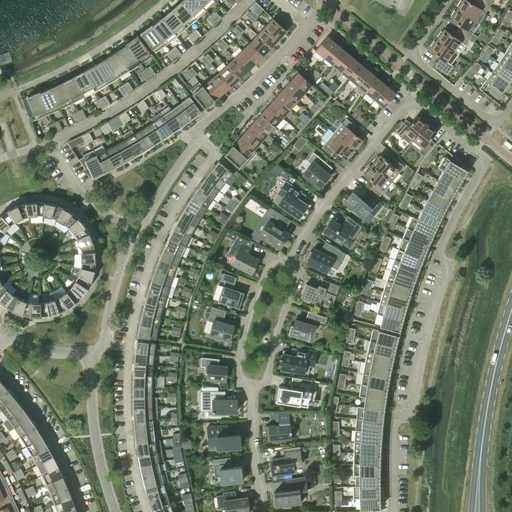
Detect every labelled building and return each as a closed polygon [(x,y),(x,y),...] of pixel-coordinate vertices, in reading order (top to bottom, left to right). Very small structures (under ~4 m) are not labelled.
[(206,11),(196,0),(183,0),(181,2),(197,19),(206,11)] [(214,0),(196,0),(206,11),(216,1),(214,0)] [(489,7),(479,1),(475,6),(465,0),(462,0),(462,1),(461,1),(457,6),(458,7),(457,9),(479,23),(489,7)] [(181,2),(172,10),(187,28),(197,19),(181,2)] [(479,23),(457,9),(456,10),(457,10),(456,12),(454,11),(451,17),(452,17),(451,19),(450,20),(462,27),(459,33),(469,40),(479,23)] [(172,10),(162,18),(177,37),(187,28),(172,10)] [(249,13),(255,19),(258,16),(252,10),(249,13)] [(210,15),(217,22),(221,18),(214,11),(210,15)] [(255,19),(249,13),(246,16),(253,22),(255,19)] [(217,22),(210,15),(206,19),(213,26),(217,22)] [(511,20),(506,17),(502,24),(507,27),(511,20)] [(162,18),(153,26),(152,26),(167,45),(177,37),(162,18)] [(273,18),(265,27),(278,40),(287,31),(286,31),(273,19),(273,18)] [(152,26),(153,26),(152,25),(141,33),(142,35),(156,53),(167,45),(152,26)] [(235,28),(241,34),(244,31),(238,25),(235,28)] [(278,40),(265,27),(257,35),(271,48),(278,40)] [(241,34),(235,28),(232,31),(238,37),(241,34)] [(500,28),(495,35),(500,38),(505,31),(500,28)] [(191,33),(197,40),(201,36),(195,29),(191,33)] [(469,40),(459,33),(455,38),(444,29),(443,30),(444,30),(442,32),(441,31),(437,37),(438,38),(437,39),(436,40),(458,55),(469,40)] [(197,40),(191,33),(187,37),(193,44),(197,40)] [(271,48),(257,35),(250,43),(263,56),(271,48)] [(500,38),(495,35),(491,41),(496,45),(500,38)] [(128,44),(141,64),(152,56),(139,37),(138,36),(126,44),(127,45),(128,44)] [(324,58),(336,44),(327,36),(327,37),(316,50),(315,51),(324,58)] [(223,40),(220,43),(226,49),(229,46),(223,40)] [(458,55),(436,40),(437,40),(435,42),(434,41),(430,47),(431,47),(430,49),(429,50),(441,58),(435,66),(447,75),(454,66),(451,65),(458,55)] [(226,49),(220,43),(217,45),(223,52),(226,49)] [(250,43),(242,51),(255,64),(263,56),(250,43)] [(128,44),(127,45),(117,51),(130,71),(141,64),(128,44)] [(344,51),(336,44),(324,58),(332,65),(344,51)] [(488,46),(484,53),(489,56),(493,49),(488,46)] [(175,47),(171,51),(177,58),(181,54),(175,47)] [(117,51),(106,58),(119,78),(130,71),(117,51)] [(177,58),(171,51),(166,54),(172,61),(177,58)] [(242,51),(234,58),(247,72),(255,64),(242,51)] [(353,58),(344,51),(332,65),(341,72),(353,58)] [(489,56),(484,53),(480,59),(485,62),(489,56)] [(511,58),(505,53),(499,62),(511,71),(511,58)] [(205,57),(210,63),(213,61),(208,54),(205,57)] [(210,63),(205,57),(202,59),(207,66),(210,63)] [(119,78),(106,58),(96,65),(108,85),(119,78)] [(234,58),(227,66),(239,79),(247,72),(234,58)] [(353,58),(341,72),(349,79),(361,65),(353,58)] [(511,71),(499,62),(493,71),(511,84),(511,71)] [(477,63),(472,69),(476,73),(481,67),(477,63)] [(108,85),(96,65),(85,71),(96,91),(108,85)] [(370,72),(361,65),(349,79),(358,86),(370,72)] [(227,66),(219,73),(231,87),(239,79),(227,66)] [(150,67),(145,70),(151,78),(155,74),(150,67)] [(192,68),(189,70),(194,77),(197,74),(192,68)] [(309,77),(312,73),(306,68),(303,72),(309,77)] [(476,73),(472,69),(467,75),(471,79),(476,73)] [(151,78),(145,70),(140,73),(146,81),(151,78)] [(194,77),(189,70),(186,73),(191,79),(194,77)] [(96,91),(85,71),(74,77),(85,98),(96,91)] [(511,84),(493,71),(486,80),(506,94),(511,86),(511,84)] [(378,79),(370,72),(358,86),(366,93),(378,79)] [(219,73),(210,80),(222,94),(231,87),(219,73)] [(298,73),(290,81),(304,94),(312,85),(311,85),(298,74),(299,73),(298,73)] [(312,73),(309,77),(315,82),(318,79),(312,73)] [(74,77),(62,82),(73,104),(85,98),(74,77)] [(177,88),(180,85),(175,79),(172,81),(177,88)] [(378,79),(366,93),(375,100),(387,86),(378,79)] [(210,80),(202,86),(214,101),(222,94),(210,80)] [(506,94),(486,80),(479,89),(486,94),(484,96),(485,97),(492,103),(493,103),(495,101),(499,104),(506,94)] [(304,94),(290,81),(283,90),(297,102),(304,94)] [(62,82),(51,88),(61,109),(73,104),(62,82)] [(123,85),(128,93),(133,90),(128,82),(123,85)] [(325,91),(328,88),(322,82),(319,86),(325,91)] [(214,101),(202,86),(199,83),(190,90),(205,108),(204,108),(205,109),(205,108),(214,101)] [(128,93),(123,85),(118,88),(123,96),(128,93)] [(395,93),(387,86),(375,100),(384,108),(384,107),(383,107),(395,93),(395,94),(395,93)] [(51,88),(40,93),(49,115),(61,109),(51,88)] [(334,93),(328,88),(325,91),(331,96),(334,93)] [(158,91),(163,98),(166,96),(161,89),(158,91)] [(297,102),(283,90),(276,98),(290,110),(297,102)] [(163,98),(158,91),(154,94),(159,101),(163,98)] [(40,93),(40,92),(27,97),(27,98),(22,100),(31,122),(37,120),(49,115),(40,93)] [(100,99),(105,107),(110,104),(105,96),(100,99)] [(180,104),(191,119),(201,111),(200,110),(189,97),(180,104)] [(290,110),(276,98),(269,106),(283,118),(290,110)] [(105,107),(100,99),(95,102),(100,110),(105,107)] [(321,99),(316,105),(319,108),(325,102),(321,99)] [(339,109),(342,105),(336,100),(333,104),(339,109)] [(140,103),(145,110),(149,108),(144,101),(140,103)] [(145,110),(140,103),(137,105),(142,113),(145,110)] [(180,104),(171,110),(182,126),(191,119),(180,104)] [(319,108),(316,105),(311,111),(314,114),(319,108)] [(342,105),(339,109),(345,114),(348,110),(342,105)] [(269,106),(262,114),(275,126),(283,118),(269,106)] [(77,112),(81,120),(86,117),(82,109),(77,112)] [(171,110),(162,116),(173,132),(182,126),(171,110)] [(81,120),(77,112),(72,114),(76,123),(81,120)] [(357,120),(360,117),(354,112),(351,115),(357,120)] [(151,119),(153,123),(163,138),(173,132),(162,116),(160,113),(151,119)] [(275,126),(262,114),(254,122),(268,134),(275,126)] [(302,121),(305,124),(310,118),(307,115),(302,121)] [(413,140),(427,124),(426,124),(424,122),(425,121),(420,117),(419,118),(418,117),(418,116),(417,116),(408,127),(403,123),(405,121),(404,121),(395,132),(410,145),(413,141),(413,140)] [(366,122),(360,117),(357,120),(363,125),(366,122)] [(346,118),(334,133),(354,150),(355,150),(354,150),(356,148),(357,149),(361,144),(360,143),(361,141),(362,141),(351,131),(355,127),(357,128),(346,118)] [(53,123),(57,132),(62,129),(58,121),(53,123)] [(305,124),(302,121),(296,127),(300,130),(305,124)] [(268,134),(254,122),(247,130),(261,143),(268,134)] [(57,132),(53,123),(48,126),(51,134),(57,132)] [(153,123),(144,128),(154,145),(163,138),(153,123)] [(371,132),(375,127),(370,123),(367,128),(371,132)] [(427,124),(413,140),(413,141),(422,148),(419,152),(424,156),(434,145),(433,145),(432,147),(427,143),(436,132),(436,131),(435,132),(434,130),(435,129),(429,125),(428,126),(427,124)] [(144,128),(134,134),(144,151),(154,145),(144,128)] [(305,128),(300,134),(305,137),(308,135),(309,132),(305,128)] [(322,137),(327,140),(333,132),(328,128),(322,137)] [(247,130),(240,138),(254,151),(254,150),(261,143),(247,130)] [(293,131),(287,137),(291,140),(296,134),(293,131)] [(281,136),(276,141),(284,148),(291,140),(287,137),(284,133),(281,136)] [(354,150),(334,133),(322,148),(333,157),(333,156),(332,155),(335,150),(346,160),(347,159),(348,157),(349,158),(353,153),(352,152),(354,150)] [(134,134),(125,140),(134,156),(144,151),(134,134)] [(240,138),(225,155),(225,156),(226,155),(239,167),(238,167),(239,168),(239,167),(242,169),(257,153),(254,150),(254,151),(240,138)] [(134,156),(125,140),(115,145),(125,162),(134,156)] [(115,145),(106,151),(115,167),(125,162),(115,145)] [(278,147),(273,153),(276,156),(282,150),(278,147)] [(115,167),(106,151),(96,156),(104,173),(115,167)] [(276,156),(273,153),(268,159),(271,162),(276,156)] [(308,168),(303,174),(319,188),(321,187),(321,188),(326,183),(325,182),(330,176),(323,170),(323,167),(322,166),(325,162),(313,153),(307,161),(310,164),(307,167),(308,168)] [(426,159),(431,163),(436,158),(431,153),(426,159)] [(372,164),(372,165),(392,182),(404,167),(393,158),(394,160),(390,164),(380,155),(379,156),(378,158),(377,157),(372,162),(374,163),(372,164)] [(104,173),(96,156),(85,161),(93,176),(93,178),(104,173)] [(443,170),(461,181),(469,169),(461,165),(460,167),(444,157),(438,168),(443,171),(443,170)] [(431,163),(426,159),(421,165),(426,169),(431,163)] [(211,170),(226,182),(233,173),(220,162),(219,161),(211,170)] [(392,182),(372,165),(371,165),(372,165),(370,167),(369,166),(365,171),(366,172),(365,174),(364,173),(364,174),(375,183),(371,188),(369,186),(369,187),(380,196),(392,182)] [(265,173),(261,169),(256,175),(260,179),(265,173)] [(226,182),(211,170),(204,179),(219,191),(226,182)] [(443,170),(443,171),(438,180),(456,190),(461,181),(443,170)] [(414,180),(419,183),(423,176),(417,173),(414,180)] [(219,191),(204,179),(198,189),(213,199),(219,191)] [(419,183),(414,180),(410,186),(416,189),(419,183)] [(456,190),(438,180),(432,190),(451,200),(456,190)] [(286,182),(273,201),(298,218),(299,216),(301,217),(304,212),(303,211),(307,205),(297,198),(301,192),(286,182)] [(244,196),(246,193),(240,188),(237,191),(244,196)] [(213,199),(198,189),(191,198),(207,208),(213,199)] [(432,190),(427,200),(446,209),(451,200),(432,190)] [(371,194),(368,197),(364,202),(352,192),(344,202),(364,219),(370,211),(373,214),(382,204),(371,194)] [(406,194),(403,200),(409,203),(412,197),(406,194)] [(231,199),(238,204),(240,201),(233,196),(231,199)] [(191,198),(185,208),(201,218),(207,208),(191,198)] [(238,204),(231,199),(228,203),(235,208),(238,204)] [(409,203),(403,200),(400,207),(405,210),(409,203)] [(427,200),(422,210),(441,219),(446,209),(427,200)] [(36,202),(28,203),(31,216),(36,215),(44,216),(44,202),(36,202)] [(45,202),(44,202),(44,216),(51,217),(57,220),(62,207),(55,204),(45,202)] [(31,216),(28,203),(26,203),(17,206),(10,209),(17,221),(22,218),(29,216),(31,216)] [(62,207),(57,220),(64,223),(69,229),(70,229),(80,220),(79,219),(71,212),(63,208),(62,207)] [(268,222),(259,236),(279,249),(289,234),(276,226),(283,216),(269,207),(262,218),(268,222)] [(201,218),(185,208),(179,218),(196,227),(201,218)] [(0,216),(0,227),(5,231),(10,226),(16,222),(17,221),(10,209),(9,210),(1,215),(0,216)] [(422,210),(417,219),(417,220),(436,229),(441,219),(422,210)] [(221,213),(219,216),(226,221),(228,217),(221,213)] [(391,216),(389,220),(395,223),(399,216),(393,213),(391,216)] [(226,221),(219,216),(216,220),(224,224),(226,221)] [(362,227),(348,216),(341,226),(331,219),(322,231),(342,244),(348,235),(353,239),(362,227)] [(412,217),(407,228),(432,239),(436,229),(417,220),(417,219),(412,217)] [(179,218),(174,228),(191,236),(196,227),(179,218)] [(80,220),(70,229),(74,234),(77,240),(78,241),(90,234),(85,226),(80,220)] [(395,223),(389,220),(386,226),(392,229),(395,223)] [(174,228),(169,238),(186,246),(191,236),(174,228)] [(432,239),(407,228),(403,238),(427,249),(432,239)] [(227,230),(225,235),(235,239),(238,234),(227,230)] [(93,243),(90,234),(78,241),(80,247),(82,254),(82,255),(95,253),(95,252),(93,243)] [(232,264),(238,267),(238,269),(244,270),(252,274),(253,272),(254,272),(256,265),(259,260),(248,254),(251,248),(250,248),(253,242),(238,235),(236,241),(235,240),(228,254),(235,257),(232,264)] [(385,236),(382,243),(388,245),(391,239),(385,236)] [(169,238),(164,249),(181,256),(186,246),(169,238)] [(403,238),(398,249),(423,259),(427,249),(403,238)] [(337,269),(345,254),(329,243),(323,253),(314,249),(312,252),(311,251),(307,259),(308,259),(306,263),(307,263),(326,273),(330,266),(337,269)] [(388,245),(382,243),(379,249),(385,252),(388,245)] [(164,249),(159,259),(177,266),(181,256),(164,249)] [(423,259),(398,249),(394,260),(419,269),(423,259)] [(95,253),(82,255),(82,261),(81,268),(94,270),(95,261),(95,253)] [(375,257),(373,264),(379,266),(382,260),(375,257)] [(177,266),(159,259),(155,270),(173,276),(177,266)] [(419,269),(394,260),(390,270),(416,279),(419,269)] [(379,266),(373,264),(370,271),(376,273),(379,266)] [(94,270),(81,268),(79,275),(76,281),(88,288),(92,280),(94,271),(94,270)] [(155,270),(151,280),(169,286),(173,276),(155,270)] [(416,279),(390,270),(387,281),(412,289),(416,279)] [(217,302),(239,309),(244,293),(233,289),(236,278),(223,273),(221,280),(225,281),(223,286),(217,302)] [(335,296),(339,286),(322,279),(320,285),(318,285),(318,286),(317,288),(306,284),(300,297),(319,305),(320,303),(327,307),(332,295),(335,296)] [(367,279),(364,286),(370,288),(373,282),(367,279)] [(169,286),(151,280),(148,291),(166,297),(169,286)] [(72,287),(67,292),(76,302),(82,296),(87,288),(88,288),(76,281),(72,287)] [(387,281),(383,292),(409,300),(412,289),(387,281)] [(370,288),(364,286),(361,293),(368,295),(370,288)] [(5,287),(0,290),(0,301),(5,306),(7,307),(15,296),(13,295),(7,290),(5,287)] [(148,291),(145,302),(163,307),(166,297),(148,291)] [(61,297),(56,299),(61,311),(68,308),(75,303),(76,302),(67,292),(61,297)] [(383,292),(380,303),(406,310),(409,300),(383,292)] [(15,296),(7,307),(13,311),(22,314),(26,315),(29,302),(26,301),(19,298),(15,296)] [(61,311),(56,299),(54,300),(47,302),(42,303),(43,316),(50,315),(59,312),(61,311)] [(356,308),(362,310),(364,303),(358,301),(356,308)] [(29,302),(26,315),(31,316),(41,316),(43,316),(42,303),(40,303),(33,302),(29,302)] [(163,307),(145,302),(142,313),(160,317),(163,307)] [(406,310),(380,303),(377,314),(383,315),(403,320),(406,310)] [(233,331),(234,326),(222,323),(225,311),(212,307),(209,320),(213,321),(209,335),(215,336),(214,339),(220,340),(220,338),(230,341),(231,336),(233,337),(235,331),(233,331)] [(362,310),(356,308),(353,314),(359,317),(362,310)] [(325,324),(327,318),(320,316),(308,311),(306,318),(325,324)] [(142,313),(140,324),(158,328),(160,317),(142,313)] [(383,315),(380,326),(399,331),(399,332),(400,332),(403,320),(383,315)] [(313,333),(316,326),(295,320),(293,326),(291,325),(288,334),(309,341),(311,332),(313,333)] [(158,328),(140,324),(137,336),(139,337),(139,336),(156,339),(158,328)] [(370,340),(396,347),(399,336),(398,335),(398,336),(373,329),(370,340)] [(137,340),(135,352),(154,355),(156,343),(139,341),(137,340)] [(370,340),(367,351),(394,357),(396,347),(370,340)] [(314,363),(317,352),(316,352),(297,348),(295,355),(292,354),(292,356),(284,354),(282,360),(281,360),(280,360),(279,366),(280,366),(281,366),(281,369),(290,371),(290,372),(296,373),(296,372),(304,373),(304,374),(304,373),(308,374),(310,362),(314,363)] [(183,349),(182,358),(191,359),(192,350),(183,349)] [(394,357),(367,351),(365,363),(391,368),(394,357)] [(154,355),(135,352),(134,364),(153,365),(154,355)] [(227,377),(228,371),(226,371),(227,367),(218,366),(216,364),(215,364),(215,359),(201,358),(201,366),(205,367),(204,372),(205,374),(207,374),(207,379),(225,381),(226,377),(227,377)] [(365,363),(363,374),(389,379),(391,368),(365,363)] [(134,364),(133,375),(152,376),(153,365),(134,364)] [(389,379),(363,374),(361,385),(387,389),(389,379)] [(133,375),(133,386),(152,387),(157,387),(158,376),(152,376),(133,375)] [(310,392),(312,381),(292,378),(290,388),(279,387),(276,402),(308,407),(309,398),(310,399),(311,392),(310,392)] [(1,382),(0,382),(0,397),(9,390),(1,382)] [(387,389),(361,385),(359,396),(365,397),(386,400),(387,389)] [(133,386),(133,398),(152,398),(152,387),(133,386)] [(9,390),(0,397),(0,409),(1,411),(16,399),(9,390)] [(228,412),(237,412),(237,400),(219,400),(219,392),(201,392),(201,411),(209,411),(209,418),(221,418),(221,416),(226,416),(228,416),(228,412)] [(365,397),(364,408),(384,411),(386,400),(365,397)] [(133,398),(133,409),(152,408),(157,408),(157,398),(152,398),(133,398)] [(23,408),(16,399),(1,411),(8,419),(23,408)] [(364,408),(358,407),(356,419),(383,422),(384,411),(364,408)] [(30,417),(23,408),(8,419),(14,428),(30,417)] [(133,409),(134,421),(153,419),(158,419),(157,408),(152,408),(133,409)] [(268,441),(275,441),(275,443),(285,442),(285,440),(291,439),(291,433),(292,433),(291,431),(290,424),(294,424),(293,413),(295,413),(295,412),(272,413),(272,419),(275,419),(276,426),(266,426),(268,441)] [(36,426),(30,417),(14,428),(20,437),(36,426)] [(153,419),(134,421),(135,432),(154,430),(153,419)] [(356,419),(355,430),(382,433),(383,422),(356,419)] [(241,448),(240,440),(242,440),(242,434),(228,435),(227,425),(207,427),(209,447),(217,446),(217,450),(241,448)] [(42,436),(36,426),(20,437),(26,446),(42,436)] [(155,441),(154,430),(135,432),(136,443),(155,441)] [(355,430),(354,441),(354,442),(381,443),(382,433),(355,430)] [(48,446),(42,436),(26,446),(32,456),(48,446)] [(191,440),(182,441),(183,451),(192,450),(191,440)] [(155,441),(136,443),(138,455),(162,451),(160,441),(155,441)] [(354,442),(354,453),(381,454),(381,443),(354,442)] [(54,456),(48,446),(32,456),(37,465),(54,456)] [(271,465),(272,475),(294,472),(293,466),(302,464),(300,448),(284,450),(285,457),(272,459),(273,464),(271,465)] [(8,457),(15,453),(13,449),(6,454),(8,457)] [(163,462),(162,451),(138,455),(140,466),(159,462),(163,462)] [(15,453),(8,457),(10,461),(17,456),(15,453)] [(354,453),(353,464),(380,465),(381,454),(354,453)] [(54,456),(37,465),(42,475),(59,467),(54,456)] [(243,481),(242,479),(245,479),(243,466),(231,467),(230,458),(212,460),(215,478),(220,477),(222,484),(243,481)] [(159,462),(140,466),(143,477),(161,473),(159,462)] [(380,465),(353,464),(353,476),(355,476),(380,476),(380,465)] [(63,477),(59,467),(42,475),(46,485),(63,477)] [(143,477),(145,488),(164,483),(168,482),(166,472),(161,473),(143,477)] [(380,486),(380,476),(355,476),(355,486),(355,487),(380,486)] [(68,487),(63,477),(46,485),(50,494),(68,487)] [(299,491),(307,490),(306,477),(285,479),(286,490),(274,492),(276,506),(282,505),(282,508),(291,508),(291,507),(290,504),(301,503),(299,491)] [(167,494),(164,483),(145,488),(149,499),(167,494)] [(355,487),(355,486),(353,486),(353,499),(359,498),(380,497),(380,486),(355,487)] [(16,504),(8,487),(0,490),(0,500),(1,500),(3,505),(7,503),(9,507),(16,504)] [(68,487),(50,494),(54,505),(72,498),(68,487)] [(249,503),(248,503),(247,498),(235,499),(234,491),(223,493),(223,496),(217,496),(218,508),(225,507),(225,511),(249,511),(249,509),(249,503)] [(170,504),(167,494),(149,499),(152,510),(170,504)] [(381,511),(380,497),(359,498),(360,510),(372,509),(372,511),(381,511)] [(72,498),(54,505),(56,511),(65,511),(76,509),(72,498)] [(1,500),(0,500),(0,511),(19,511),(16,504),(9,507),(7,503),(3,505),(1,500)]
